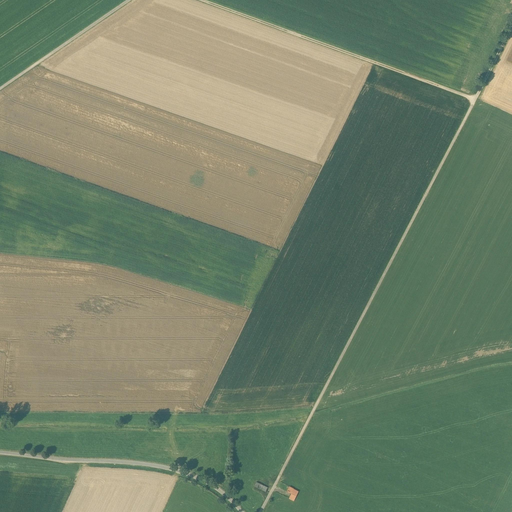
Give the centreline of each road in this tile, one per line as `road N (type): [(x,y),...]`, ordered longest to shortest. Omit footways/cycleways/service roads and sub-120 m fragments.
road 1 (unclassified): [(260,511),(511,26)]
road 2 (track): [(201,0),(475,99)]
road 3 (unclassified): [(241,511),(187,473),(0,452)]
road 4 (track): [(0,89),(130,0)]
